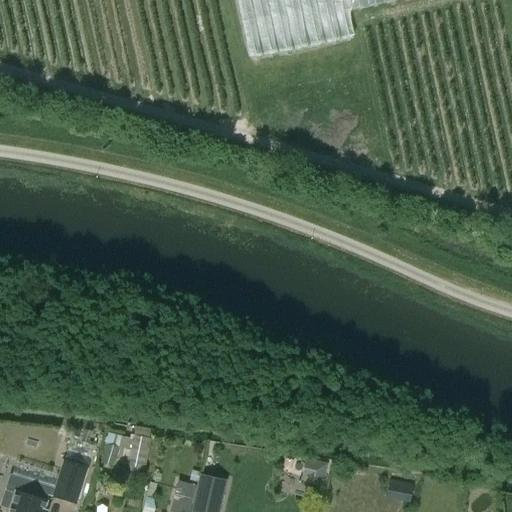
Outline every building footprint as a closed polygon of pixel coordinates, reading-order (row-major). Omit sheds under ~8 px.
[(131,435),(130,437),(124,467),(144,471),(150,439),(131,435)] [(114,467),(116,462),(120,449),(106,445),(101,463),(114,467)] [(327,464),(313,460),(309,476),(308,482),(322,486),(327,464)] [(63,461),(54,489),(52,497),(75,504),(87,468),(63,461)] [(199,473),(192,471),(189,479),(196,482),(199,473)] [(48,496),(52,497),(54,489),(27,481),(10,476),(6,489),(6,488),(0,506),(9,509),(8,511),(45,511),(46,511),(43,511),(48,496)] [(200,477),(193,508),(209,511),(217,511),(225,483),(200,477)] [(172,510),(181,511),(190,511),(198,483),(180,478),(172,510)]
